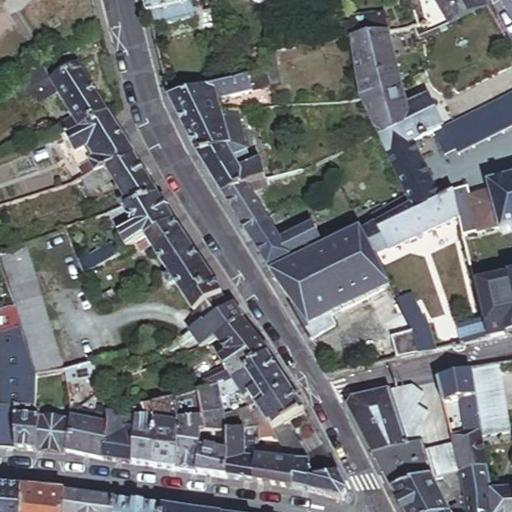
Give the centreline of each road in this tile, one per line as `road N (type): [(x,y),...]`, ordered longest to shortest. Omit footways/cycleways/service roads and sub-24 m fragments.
road 1 (residential): [(313,391),(139,114),(114,0)]
road 2 (residential): [(283,511),(87,474),(0,468)]
road 3 (residential): [(313,391),(511,349)]
road 4 (residential): [(371,511),(313,391)]
